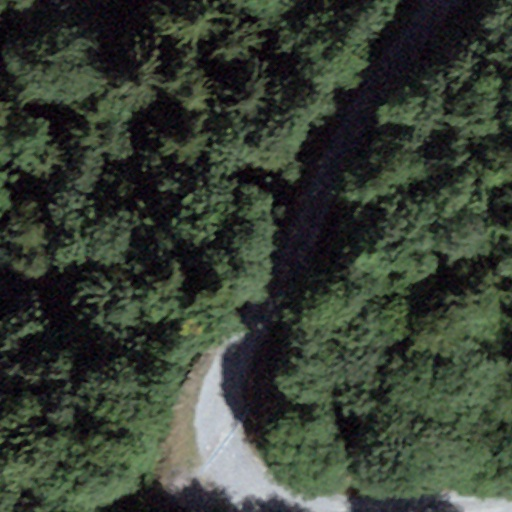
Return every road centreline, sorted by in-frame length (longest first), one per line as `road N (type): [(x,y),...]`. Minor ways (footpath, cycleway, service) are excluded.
road 1 (track): [(449,0),(397,62),(232,358),(213,419),(227,470),(265,501),(317,511)]
road 2 (track): [(362,511),(511,502)]
